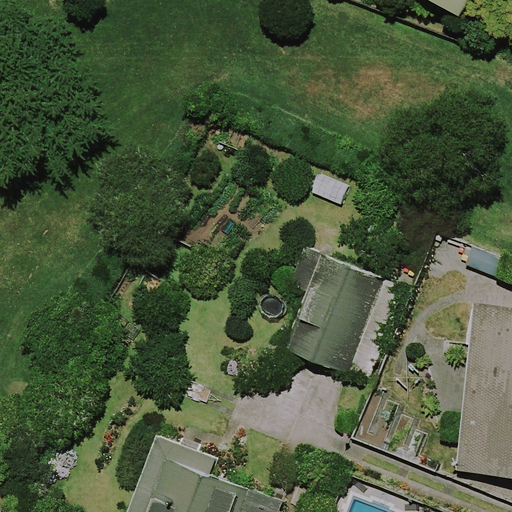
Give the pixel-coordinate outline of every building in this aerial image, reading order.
[(474,0),(433,0),(462,18),(474,0)] [(385,282),(328,257),(287,350),(344,375),(385,282)] [(511,311),(477,308),(459,473),(511,478),(511,311)] [(236,511),(248,485),(150,443),(119,511),(236,511)] [(283,511),(255,500),(249,511),(283,511)]
